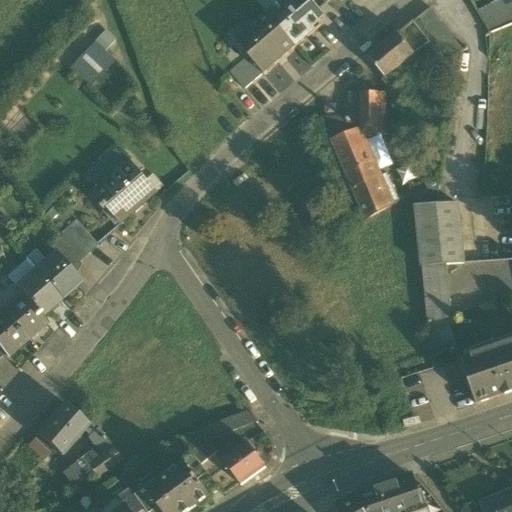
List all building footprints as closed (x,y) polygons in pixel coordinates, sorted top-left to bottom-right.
[(267,15),(269,17),(281,7),(276,1),(277,0),(258,0),(257,0),(256,2),(267,15)] [(277,0),(276,1),(281,7),(269,17),(295,48),(320,27),(318,24),(325,18),(319,11),(309,0),(306,0),(305,2),(303,0),(277,0)] [(306,0),(309,0),(319,11),(328,3),(325,0),(303,0),(305,2),(306,0)] [(501,0),(477,13),(490,35),(511,26),(511,3),(510,0),(501,0)] [(430,45),(446,65),(463,51),(430,10),(413,24),(430,45)] [(263,75),(295,48),(269,17),(267,15),(235,42),(236,43),(239,41),(249,53),(246,55),(248,57),(262,74),(263,75)] [(384,78),(385,79),(419,52),(419,53),(430,45),(413,24),(368,59),(384,78)] [(117,41),(106,31),(95,42),(106,52),(117,41)] [(113,63),(96,46),(73,70),(91,87),(113,63)] [(229,72),(244,90),(262,74),(248,57),(229,72)] [(323,119),(365,220),(389,207),(369,162),(371,161),(361,135),(383,135),(383,95),(349,95),(349,118),(323,119)] [(98,189),(128,164),(117,151),(87,177),(98,189)] [(106,209),(119,224),(156,192),(130,162),(128,164),(98,189),(91,196),(104,211),(106,209)] [(414,195),(416,207),(440,206),(437,196),(414,195)] [(458,205),(440,206),(416,207),(422,267),(447,266),(464,265),(458,205)] [(76,220),(58,237),(80,262),(99,245),(76,220)] [(71,270),(80,262),(58,237),(47,246),(54,255),(56,252),(71,270)] [(26,259),(36,270),(46,261),(36,250),(26,259)] [(54,255),(46,261),(36,270),(61,300),(81,282),(71,270),(56,252),(54,255)] [(36,270),(26,260),(7,277),(14,285),(16,287),(36,270)] [(422,267),(428,325),(453,322),(447,266),(422,267)] [(41,317),(61,300),(36,270),(16,287),(41,317)] [(46,323),(41,317),(16,287),(14,285),(0,296),(0,308),(27,340),(46,323)] [(6,357),(27,340),(0,308),(0,349),(4,355),(6,357)] [(456,351),(453,322),(428,325),(432,359),(456,351)] [(460,360),(475,405),(503,396),(511,393),(511,342),(507,344),(508,349),(484,357),(482,352),(460,360)] [(38,434),(62,456),(89,425),(65,404),(38,434)] [(181,440),(193,455),(201,465),(218,452),(211,441),(257,423),(249,412),(181,440)] [(89,437),(103,455),(113,448),(103,434),(98,428),(89,437)] [(28,447),(43,461),(50,453),(35,439),(28,447)] [(223,460),(241,485),(264,468),(246,443),(223,460)] [(122,460),(113,448),(103,455),(99,458),(90,465),(93,469),(98,477),(112,467),(122,460)] [(76,462),(86,475),(93,469),(90,465),(99,458),(92,449),(76,462)] [(207,474),(201,465),(193,455),(183,462),(184,464),(185,464),(197,481),(207,474)] [(74,488),(88,477),(86,475),(76,462),(62,474),(74,488)] [(184,464),(168,476),(193,509),(201,503),(209,497),(197,481),(185,464),(184,464)] [(188,511),(193,509),(168,476),(167,474),(146,489),(145,490),(158,508),(161,511),(188,511)] [(335,507),(338,511),(401,511),(426,504),(422,492),(419,493),(415,482),(413,483),(410,476),(357,495),(335,507)] [(144,510),(146,511),(152,511),(158,508),(145,490),(146,489),(145,488),(134,496),(144,510)] [(127,506),(130,511),(140,511),(144,510),(134,496),(129,489),(118,497),(125,508),(127,506)] [(511,511),(511,489),(481,503),(484,511),(511,511)] [(79,502),(85,511),(93,511),(97,509),(88,496),(79,502)]
